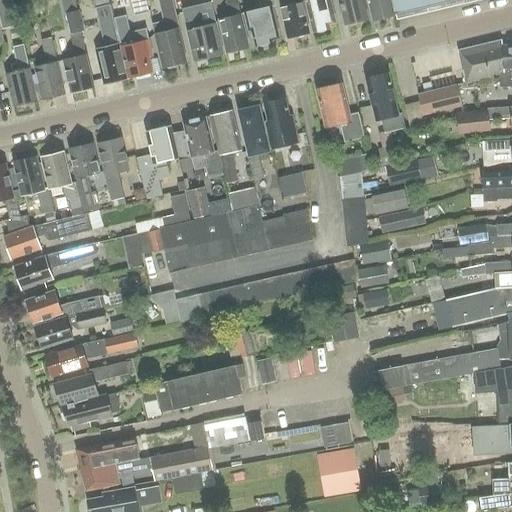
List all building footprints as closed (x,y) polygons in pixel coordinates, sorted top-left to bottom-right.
[(0,0),(0,15),(15,12),(12,0),(0,0)] [(152,0),(137,0),(140,12),(154,10),(152,0)] [(157,34),(155,34),(163,67),(187,62),(172,0),(159,0),(165,23),(155,25),(157,34)] [(249,47),(238,1),(237,0),(227,0),(229,3),(232,17),(219,20),(227,52),(249,47)] [(275,0),(258,0),(261,9),(245,13),(249,30),(252,30),(256,45),(280,39),(273,7),(277,6),(275,0)] [(279,0),(288,38),(310,32),(303,2),(289,5),(288,0),(279,0)] [(306,0),(314,32),(330,28),(329,25),(336,23),(330,0),(306,0)] [(368,19),(363,0),(339,0),(345,24),(368,19)] [(368,0),(373,20),(395,15),(391,0),(368,0)] [(392,0),(396,15),(460,0),(459,0),(392,0)] [(184,11),(195,62),(204,59),(205,63),(214,60),(211,57),(223,54),(213,3),(184,11)] [(128,78),(114,21),(110,4),(96,8),(106,47),(96,50),(104,84),(128,78)] [(71,91),(94,86),(81,31),(84,31),(80,10),(67,13),(71,33),(75,50),(80,49),(81,57),(64,61),(71,91)] [(150,57),(153,56),(150,39),(131,44),(129,36),(130,35),(126,20),(116,22),(129,78),(153,72),(150,57)] [(42,98),(65,93),(52,38),(42,40),(46,57),(51,56),(52,63),(35,68),(42,98)] [(459,51),(462,66),(466,82),(500,74),(505,73),(505,68),(511,67),(511,44),(503,45),(502,41),(459,51)] [(13,47),(17,64),(11,65),(13,73),(7,74),(14,105),(37,100),(24,45),(13,47)] [(511,67),(505,68),(505,73),(500,74),(501,87),(511,85),(511,67)] [(399,114),(389,73),(366,79),(376,120),(387,117),(391,131),(406,128),(402,113),(399,114)] [(343,84),(317,91),(325,126),(340,123),(345,142),(365,137),(359,112),(350,114),(343,84)] [(423,115),(462,105),(457,85),(418,95),(423,115)] [(289,144),(299,141),(293,116),(290,116),(286,98),(264,103),(269,121),(266,122),(269,136),(286,132),(289,144)] [(259,152),(271,149),(264,119),(261,119),(258,107),(256,108),(252,106),(245,108),(243,111),(241,112),(243,124),(241,127),(254,180),(265,177),(259,152)] [(511,128),(511,127),(511,106),(488,108),(488,111),(458,114),(460,134),(490,130),(489,120),(511,118),(511,128)] [(211,116),(224,170),(227,183),(238,181),(235,166),(237,164),(234,152),(242,150),(233,111),(211,116)] [(183,122),(192,157),(195,170),(207,167),(209,178),(224,174),(218,151),(214,152),(206,117),(183,122)] [(165,161),(178,158),(171,125),(146,131),(152,155),(137,158),(144,187),(146,195),(162,191),(159,180),(169,177),(165,161)] [(125,204),(118,172),(129,170),(129,167),(130,164),(129,161),(127,158),(122,138),(119,139),(116,138),(110,140),(108,142),(98,144),(106,175),(113,206),(125,204)] [(511,140),(485,142),(486,151),(511,149),(511,140)] [(92,193),(88,175),(100,173),(93,144),(69,149),(76,178),(84,212),(100,209),(96,192),(92,193)] [(384,166),(398,162),(394,145),(380,148),(384,166)] [(49,189),(63,186),(65,198),(68,197),(71,210),(82,207),(76,183),(72,183),(64,152),(55,154),(52,153),(48,154),(45,157),(42,158),(49,189)] [(338,161),(340,177),(361,172),(373,168),(368,154),(338,161)] [(432,155),(416,158),(417,162),(386,169),(390,184),(420,178),(436,174),(432,155)] [(14,162),(20,190),(22,195),(37,192),(40,207),(52,204),(48,189),(45,189),(37,157),(14,162)] [(22,195),(20,190),(13,191),(6,164),(0,165),(0,200),(5,199),(10,219),(7,220),(9,232),(30,227),(27,216),(21,217),(17,201),(23,200),(22,195)] [(363,184),(361,172),(340,177),(341,189),(363,184)] [(284,200),(307,194),(303,174),(279,180),(284,200)] [(511,177),(483,179),(483,188),(511,186),(511,177)] [(364,196),(363,184),(341,189),(343,200),(364,196)] [(511,186),(483,188),(484,198),(511,196),(511,186)] [(144,187),(134,190),(137,200),(147,197),(146,195),(144,187)] [(208,204),(204,187),(187,191),(193,218),(211,214),(208,204)] [(409,205),(405,189),(372,196),(372,198),(365,199),(368,215),(376,214),(409,205)] [(256,193),(230,199),(233,210),(258,204),(256,193)] [(163,218),(165,227),(191,221),(185,195),(170,198),(174,216),(163,218)] [(365,207),(364,196),(343,200),(344,212),(365,207)] [(233,210),(230,199),(208,204),(211,214),(211,215),(233,210)] [(270,250),(265,232),(263,221),(259,205),(191,221),(165,227),(160,228),(165,249),(164,250),(166,254),(178,251),(191,249),(204,246),(216,243),(229,240),(233,258),(270,250)] [(366,219),(365,207),(344,212),(345,223),(366,219)] [(284,215),(284,216),(263,221),(265,232),(276,229),(287,226),(298,223),(309,221),(307,210),(284,215)] [(418,225),(415,210),(379,218),(382,233),(418,225)] [(88,213),(34,226),(4,237),(12,259),(42,249),(38,238),(45,236),(46,238),(49,240),(52,240),(93,230),(88,213)] [(368,230),(366,219),(345,223),(347,235),(368,230)] [(314,240),(309,221),(298,223),(303,242),(314,240)] [(303,242),(298,223),(287,226),(292,245),(303,242)] [(488,240),(486,225),(458,228),(460,244),(488,240)] [(490,237),(511,235),(511,225),(489,227),(490,237)] [(292,245),(287,226),(276,229),(281,247),(292,245)] [(165,249),(160,228),(148,231),(153,252),(164,250),(165,249)] [(281,247),(276,229),(265,232),(270,250),(281,247)] [(369,242),(368,230),(347,235),(348,247),(369,242)] [(153,252),(148,231),(137,233),(142,255),(153,252)] [(137,233),(122,237),(129,270),(145,266),(142,255),(137,233)] [(511,235),(491,237),(491,242),(469,245),(469,246),(452,248),(452,249),(443,250),(444,259),(492,253),(491,248),(511,246),(511,235)] [(391,259),(388,238),(361,245),(363,264),(391,259)] [(233,258),(229,240),(216,243),(220,261),(233,258)] [(95,243),(65,251),(46,256),(14,267),(22,289),(54,279),(50,268),(70,264),(69,262),(98,253),(95,243)] [(220,261),(216,243),(204,246),(208,264),(220,261)] [(208,264),(204,246),(191,249),(195,267),(208,264)] [(195,267),(191,249),(178,251),(183,270),(195,267)] [(183,270),(178,251),(166,254),(170,273),(183,270)] [(355,259),(342,262),(347,283),(357,280),(355,259)] [(347,283),(342,262),(331,265),(336,285),(347,283)] [(511,262),(486,264),(486,274),(511,272),(511,262)] [(336,285),(331,265),(320,267),(325,288),(336,285)] [(381,285),(378,266),(358,269),(362,288),(381,285)] [(325,288),(320,267),(309,270),(314,290),(325,288)] [(314,290),(309,270),(298,272),(303,293),(314,290)] [(303,293),(298,272),(287,275),(291,296),(303,293)] [(291,296),(287,275),(276,277),(280,298),(291,296)] [(280,298),(276,277),(264,280),(269,301),(280,298)] [(269,301),(264,280),(253,282),(258,303),(269,301)] [(258,303),(253,282),(242,285),(247,306),(258,303)] [(247,306),(242,285),(231,288),(236,308),(247,306)] [(511,313),(511,287),(496,288),(496,289),(445,300),(452,327),(511,313)] [(236,308),(231,288),(220,290),(225,311),(236,308)] [(365,292),(368,308),(389,304),(386,288),(365,292)] [(100,296),(60,305),(55,290),(26,300),(34,323),(53,317),(54,319),(102,307),(100,296)] [(225,311),(220,290),(209,293),(214,313),(225,311)] [(214,313),(209,293),(198,295),(203,316),(214,313)] [(203,316),(198,295),(187,297),(192,318),(203,316)] [(192,318),(187,297),(176,300),(180,320),(181,321),(192,318)] [(176,300),(162,303),(167,323),(180,320),(176,300)] [(73,339),(69,327),(73,326),(78,330),(106,323),(102,307),(54,319),(54,320),(35,326),(43,349),(73,339)] [(359,337),(355,313),(331,317),(335,342),(359,337)] [(133,333),(130,318),(111,322),(114,337),(133,333)] [(304,339),(301,324),(286,327),(288,342),(304,339)] [(251,331),(236,334),(240,357),(255,354),(251,331)] [(139,347),(136,333),(118,337),(81,345),(45,355),(52,377),(88,366),(86,359),(139,347)] [(476,373),(501,368),(497,349),(379,370),(382,390),(476,373)] [(277,381),(272,358),(258,361),(263,384),(277,381)] [(94,382),(129,374),(126,362),(90,370),(91,374),(54,384),(62,405),(99,395),(94,382)] [(243,364),(155,385),(161,413),(242,394),(238,378),(246,376),(243,364)] [(511,366),(501,369),(501,368),(476,373),(478,393),(508,390),(508,393),(511,393),(511,366)] [(161,413),(155,385),(142,388),(148,416),(161,413)] [(405,393),(385,396),(387,406),(406,403),(405,393)] [(121,412),(117,394),(107,396),(107,395),(62,406),(69,426),(121,412)] [(250,441),(245,414),(205,421),(210,448),(250,441)] [(351,442),(347,424),(330,428),(333,445),(351,442)] [(511,437),(507,438),(506,431),(489,432),(490,452),(511,451),(511,437)] [(128,440),(77,450),(82,470),(132,461),(128,440)] [(209,446),(150,457),(153,468),(155,481),(174,478),(174,477),(202,472),(213,470),(209,446)] [(328,495),(359,489),(351,447),(321,453),(328,495)] [(469,447),(449,448),(449,463),(469,462),(469,447)] [(132,461),(82,470),(87,490),(119,484),(117,473),(134,469),(134,472),(153,468),(150,457),(132,461)] [(511,490),(511,461),(508,461),(508,473),(497,474),(498,492),(511,490)] [(174,477),(174,478),(177,490),(204,485),(202,472),(174,477)] [(136,490),(135,485),(128,487),(129,492),(109,495),(110,500),(88,503),(89,511),(142,511),(142,506),(162,503),(160,486),(136,490)] [(409,508),(421,507),(419,490),(407,491),(409,508)] [(511,492),(502,494),(480,497),(482,511),(511,506),(511,492)]
